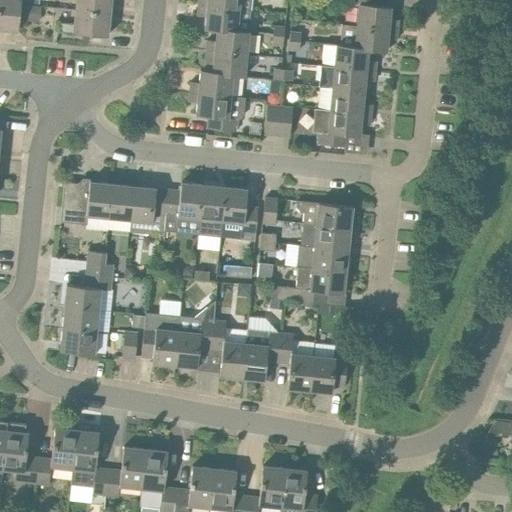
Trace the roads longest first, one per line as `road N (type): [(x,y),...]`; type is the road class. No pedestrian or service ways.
road 1 (residential): [(437,439),(394,450),(63,387),(30,371),(0,329)]
road 2 (residential): [(391,179),(117,148),(72,109)]
road 3 (residential): [(0,316),(23,284),(40,142),(72,109)]
road 4 (residential): [(391,179),(411,168),(420,149),(431,0)]
road 5 (residential): [(511,301),(471,400),(437,439)]
road 6 (residential): [(72,109),(136,67),(149,43),(154,0)]
road 7 (residential): [(376,301),(391,179)]
